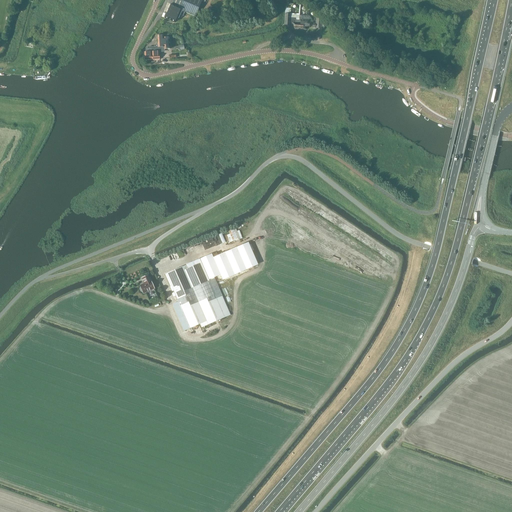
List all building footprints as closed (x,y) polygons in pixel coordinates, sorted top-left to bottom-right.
[(195,17),(202,0),(173,0),(172,4),(171,3),(164,18),(174,23),(178,13),(182,15),(183,11),(195,17)] [(292,28),(299,29),(299,23),(300,23),(301,20),(299,20),(299,15),(291,15),(291,6),(286,5),(285,25),(290,26),(292,26),(292,28)] [(299,23),(299,29),(306,29),(306,27),(309,27),(309,22),(311,22),(312,19),(309,16),(301,16),(301,20),(300,23),(299,23)] [(321,21),(321,17),(317,17),(316,17),(316,22),(316,24),(312,24),(312,26),(312,28),(315,28),(321,29),(321,28),(324,28),(324,23),(323,23),(323,21),(321,21)] [(157,35),(158,47),(164,47),(164,49),(170,49),(170,37),(165,37),(165,39),(162,39),(163,37),(163,35),(157,35)] [(166,274),(165,274),(172,291),(173,291),(190,328),(200,324),(201,328),(230,315),(214,277),(220,275),(222,280),(258,265),(249,243),(213,258),(212,254),(199,259),(186,265),(166,274)] [(146,283),(144,284),(140,286),(141,287),(140,288),(139,289),(140,291),(141,292),(143,292),(143,294),(154,289),(148,275),(142,278),(144,282),(145,282),(146,283)]
